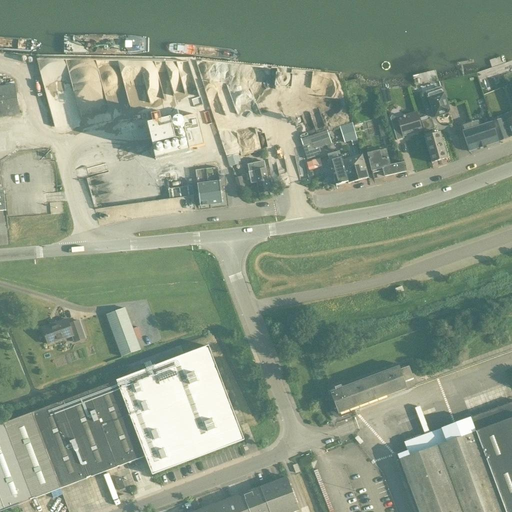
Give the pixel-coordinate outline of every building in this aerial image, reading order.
[(15,85),(0,87),(0,117),(20,114),(15,85)] [(443,90),(427,95),(434,118),(442,115),(443,117),(444,118),(446,119),(447,118),(448,117),(449,116),(448,113),(450,113),(443,90)] [(402,136),(422,130),(417,113),(397,119),(396,117),(392,115),(390,119),(397,140),(403,138),(402,136)] [(182,118),(148,126),(155,160),(190,151),(189,149),(204,146),(197,117),(183,121),(182,118)] [(421,122),(425,132),(434,129),(431,119),(421,122)] [(507,122),(502,124),(504,131),(510,129),(511,135),(511,119),(506,121),(507,122)] [(501,120),(492,123),(493,123),(499,142),(507,139),(504,131),(502,124),(501,120)] [(493,123),(464,133),(470,151),(480,148),(479,145),(485,143),(486,146),(499,142),(493,123)] [(352,124),(340,128),(344,143),(356,140),(352,124)] [(331,143),(327,130),(306,138),(308,144),(302,145),(307,160),(322,155),(319,147),(331,143)] [(432,163),(447,158),(440,133),(424,138),(432,163)] [(373,178),(407,171),(405,163),(389,166),(386,150),(368,154),(373,178)] [(349,184),(369,178),(362,156),(343,162),(342,162),(348,183),(349,184)] [(337,186),(348,183),(342,162),(343,162),(342,160),(341,158),(329,162),(337,186)] [(259,194),(270,192),(264,161),(248,165),(252,183),(257,183),(259,194)] [(218,167),(209,168),(210,177),(206,178),(210,205),(223,203),(221,192),(223,192),(223,187),(226,186),(225,176),(219,177),(218,167)] [(200,206),(210,205),(206,178),(210,177),(209,168),(195,170),(200,206)] [(237,189),(245,187),(242,177),(234,180),(237,189)] [(168,190),(170,199),(193,196),(192,187),(168,190)] [(122,357),(140,350),(125,308),(106,315),(122,357)] [(52,328),(51,326),(43,329),(48,344),(72,336),(74,342),(85,338),(79,321),(69,325),(67,320),(56,324),(57,326),(52,328)] [(209,347),(117,382),(144,456),(152,476),(244,441),(209,347)] [(350,413),(349,410),(406,388),(404,383),(413,379),(409,367),(399,371),(398,368),(332,393),(335,402),(329,405),(332,413),(340,417),(350,413)] [(117,382),(0,425),(0,511),(144,456),(117,382)] [(398,455),(418,511),(511,511),(511,402),(404,443),(408,452),(398,455)] [(287,478),(196,511),(293,511),(299,510),(287,478)]
